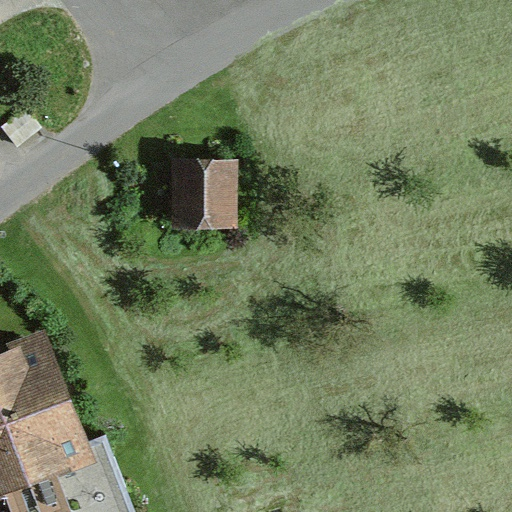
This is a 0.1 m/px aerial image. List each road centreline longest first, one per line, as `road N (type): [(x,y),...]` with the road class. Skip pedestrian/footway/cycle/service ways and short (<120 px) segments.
road 1 (unclassified): [(321,0),(195,72),(0,205)]
road 2 (track): [(97,0),(195,72)]
